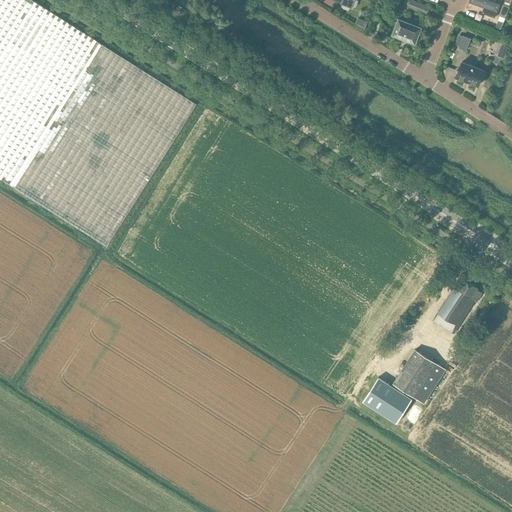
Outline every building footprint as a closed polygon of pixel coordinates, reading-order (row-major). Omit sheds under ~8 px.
[(0,0),(0,179),(14,188),(82,231),(106,246),(111,238),(126,214),(172,141),(184,122),(196,104),(146,73),(118,54),(54,14),(31,0),(0,0)] [(329,0),(330,0),(340,4),(340,6),(352,11),(356,0),(329,0)] [(405,0),(403,6),(426,15),(429,7),(411,0),(405,0)] [(483,13),(495,17),(500,5),(487,0),(470,0),(470,2),(485,7),(483,13)] [(502,4),(499,14),(500,14),(498,20),(504,22),(509,7),(502,4)] [(363,29),(365,30),(368,21),(366,21),(365,20),(357,17),(355,24),(363,29)] [(398,19),(393,34),(392,35),(393,35),(401,38),(406,40),(407,40),(414,43),(415,43),(416,43),(415,42),(421,28),(421,27),(399,19),(399,18),(398,19)] [(459,47),(466,50),(471,39),(463,36),(459,47)] [(490,46),(487,56),(496,59),(499,49),(498,49),(499,46),(492,44),(491,46),(490,46)] [(463,80),(471,83),(479,86),(484,71),(477,68),(477,67),(469,64),(469,65),(462,62),(456,77),(463,80)] [(456,287),(439,313),(459,326),(474,302),(476,303),(482,293),(476,289),(477,287),(463,278),(457,288),(456,287)] [(459,326),(439,313),(435,320),(454,333),(459,326)] [(463,326),(457,334),(464,338),(469,330),(463,326)] [(393,384),(424,404),(446,369),(415,349),(393,384)] [(378,377),(363,401),(397,423),(412,398),(378,377)]
